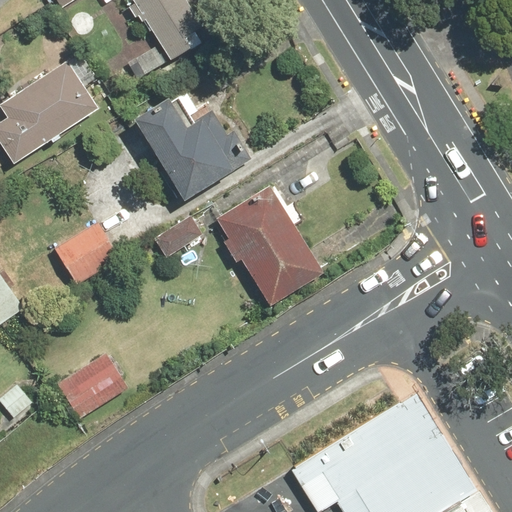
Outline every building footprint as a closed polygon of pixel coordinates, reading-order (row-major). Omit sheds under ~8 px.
[(198,0),(142,0),(171,50),(214,26),(198,0)] [(70,62),(9,97),(13,105),(0,113),(0,118),(20,154),(98,110),(70,62)] [(183,94),(147,115),(193,195),(246,165),(235,145),(248,138),(230,106),(200,123),(183,94)] [(334,108),(320,118),(340,148),(354,139),(334,108)] [(307,266),(260,185),(212,213),(260,294),(307,266)] [(192,214),(164,236),(180,256),(208,234),(192,214)] [(107,217),(60,245),(81,281),(128,253),(107,217)] [(0,265),(0,264),(0,317),(10,332),(36,313),(0,265)] [(112,350),(66,378),(88,414),(134,387),(112,350)] [(19,381),(0,397),(0,398),(19,421),(39,405),(19,381)] [(422,511),(466,482),(406,388),(395,395),(280,465),(284,473),(308,511),(330,498),(338,511),(422,511)] [(484,511),(466,482),(422,511),(484,511)]
